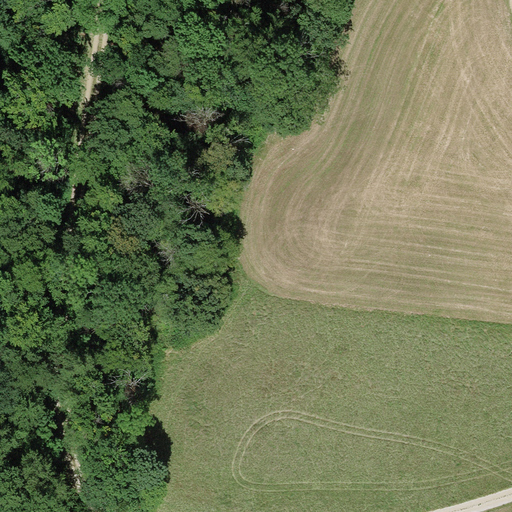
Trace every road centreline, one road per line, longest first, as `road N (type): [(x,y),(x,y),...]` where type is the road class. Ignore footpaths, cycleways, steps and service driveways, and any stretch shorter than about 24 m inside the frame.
road 1 (track): [(510,0),(511,493),(446,511)]
road 2 (track): [(87,511),(58,401),(57,317),(102,0)]
